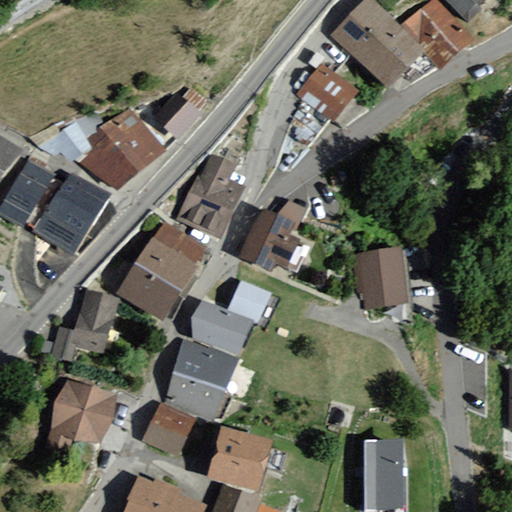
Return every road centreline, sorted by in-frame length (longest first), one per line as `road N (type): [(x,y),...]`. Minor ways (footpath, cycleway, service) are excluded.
road 1 (residential): [(464,511),(443,217),(459,174),(511,105)]
road 2 (residential): [(239,218),(90,511)]
road 3 (residential): [(239,218),(435,79),(511,40)]
road 4 (unclassified): [(135,210),(318,0)]
road 5 (residential): [(350,0),(290,78),(239,218)]
road 6 (unclassified): [(0,360),(135,210)]
road 7 (residential): [(0,132),(135,210)]
